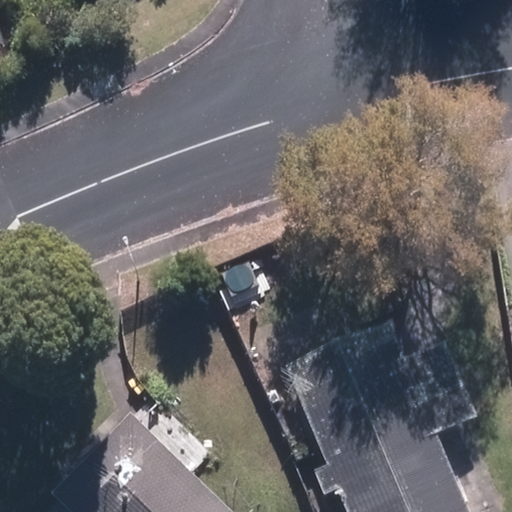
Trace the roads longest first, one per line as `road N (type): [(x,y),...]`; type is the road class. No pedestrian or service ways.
road 1 (residential): [(357,102),(192,149),(0,224)]
road 2 (residential): [(511,71),(357,102)]
